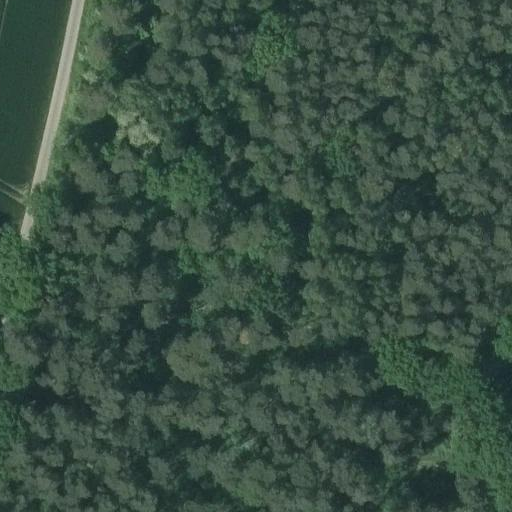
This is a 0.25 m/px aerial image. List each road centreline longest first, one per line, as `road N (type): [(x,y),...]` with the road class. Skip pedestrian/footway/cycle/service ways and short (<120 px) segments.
road 1 (track): [(0,342),(80,0)]
road 2 (track): [(332,511),(375,469),(407,456),(441,457),(482,472),(511,495)]
